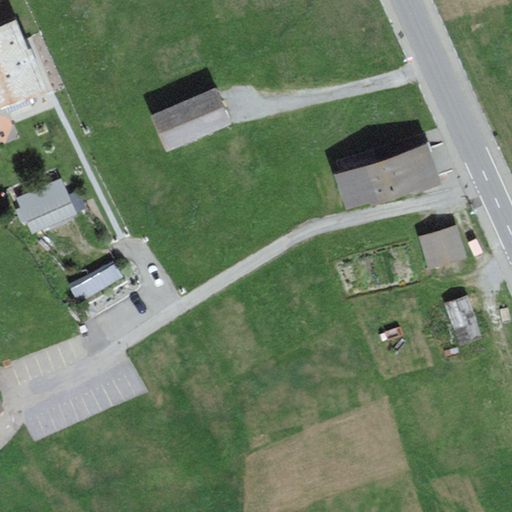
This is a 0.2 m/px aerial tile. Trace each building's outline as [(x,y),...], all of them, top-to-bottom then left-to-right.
[(14,7),(0,12),(0,100),(46,81),(14,7)] [(215,82),(151,110),(168,149),(232,121),(215,82)] [(0,112),(0,137),(16,132),(8,110),(0,112)] [(426,137),(334,169),(349,210),(440,179),(426,137)] [(76,212),(60,175),(15,195),(32,232),(76,212)] [(454,226),(419,237),(428,268),(464,258),(454,226)] [(79,299),(124,275),(117,262),(72,285),(79,299)] [(468,295),(443,303),(460,347),(482,339),(468,295)]
